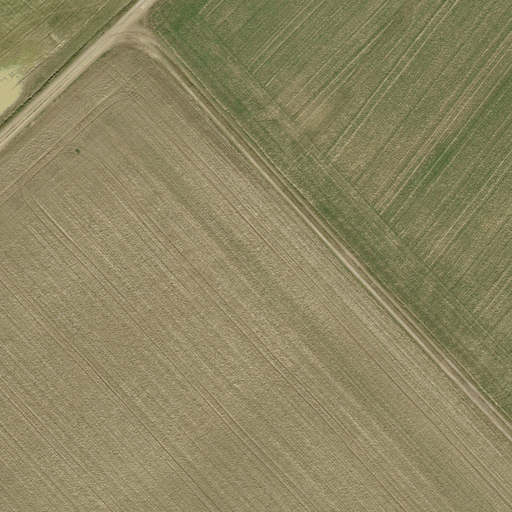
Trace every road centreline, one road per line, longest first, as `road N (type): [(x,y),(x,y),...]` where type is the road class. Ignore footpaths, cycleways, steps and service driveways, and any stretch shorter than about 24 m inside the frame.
road 1 (track): [(139,0),(511,410)]
road 2 (track): [(140,0),(0,133)]
